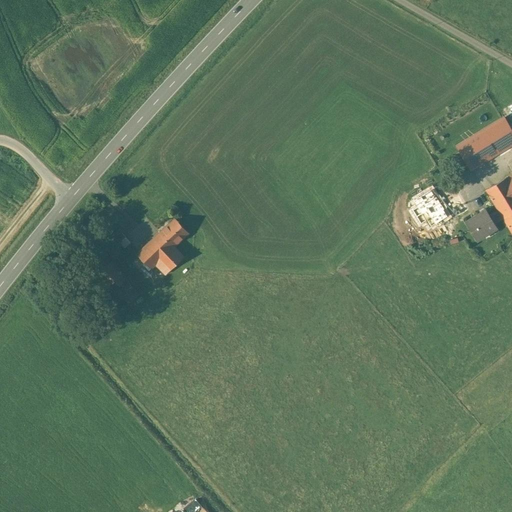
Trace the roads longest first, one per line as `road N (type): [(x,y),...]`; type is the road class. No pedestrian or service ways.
road 1 (secondary): [(252,0),(69,199)]
road 2 (unclassified): [(397,0),(511,64)]
